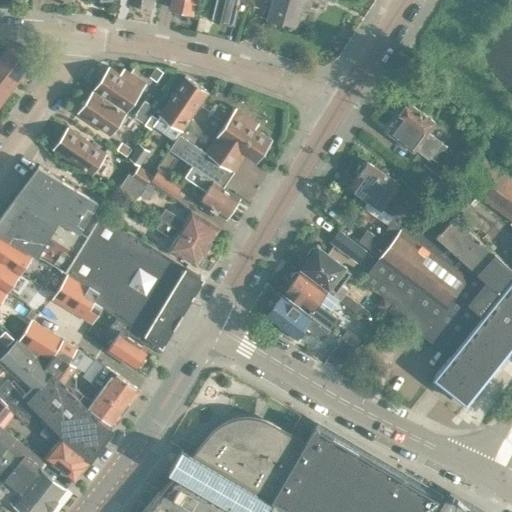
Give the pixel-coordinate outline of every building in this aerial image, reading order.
[(194,0),(171,0),(170,7),(192,11),(194,0)] [(233,8),(234,0),(211,0),(208,15),(216,17),(215,21),(232,25),(236,9),(233,8)] [(272,0),(267,18),(296,27),(303,0),(272,0)] [(7,47),(0,55),(0,71),(15,82),(29,64),(7,47)] [(108,66),(93,89),(126,112),(146,83),(123,68),(119,73),(108,66)] [(156,67),(149,76),(156,81),(163,71),(156,67)] [(0,71),(0,101),(15,82),(0,71)] [(185,75),(158,114),(156,117),(150,113),(144,124),(151,128),(153,126),(173,139),(180,129),(181,130),(208,91),(185,75)] [(126,112),(93,89),(77,112),(110,135),(126,112)] [(387,132),(412,151),(415,147),(428,157),(429,156),(439,162),(449,148),(427,131),(434,121),(407,101),(405,103),(400,104),(397,108),(398,113),(396,115),(398,117),(387,132)] [(232,112),(214,139),(236,154),(239,151),(255,162),(271,139),(255,128),(258,123),(252,119),(249,124),(232,112)] [(52,148),(91,174),(106,153),(67,126),(52,148)] [(236,154),(214,139),(205,152),(179,134),(169,149),(223,186),(233,171),(228,167),(236,154)] [(121,142),(116,148),(126,155),(131,149),(121,142)] [(129,158),(138,164),(149,149),(139,143),(129,158)] [(457,178),(511,218),(511,178),(476,152),(457,178)] [(350,186),(380,207),(394,216),(379,238),(366,229),(358,240),(378,254),(410,211),(388,195),(397,182),(366,160),(365,162),(360,162),(356,169),(357,174),(356,175),(357,176),(350,186)] [(423,164),(416,174),(426,181),(429,177),(431,175),(436,179),(439,175),(423,164)] [(38,165),(0,216),(0,232),(32,254),(33,251),(67,272),(78,278),(89,285),(99,291),(107,296),(101,306),(116,316),(124,321),(150,338),(152,340),(161,345),(203,277),(91,207),(95,200),(45,170),(38,165)] [(120,191),(134,200),(151,174),(138,165),(120,191)] [(188,175),(192,177),(207,187),(199,198),(226,216),(239,197),(193,166),(188,175)] [(149,180),(172,197),(181,185),(157,169),(149,180)] [(426,181),(423,185),(434,194),(440,186),(429,177),(426,181)] [(147,181),(140,193),(147,197),(154,185),(147,181)] [(164,208),(159,216),(208,246),(220,227),(190,209),(184,220),(164,208)] [(362,279),(393,302),(387,309),(401,320),(402,319),(449,355),(433,376),(465,402),(511,343),(511,267),(454,214),(436,233),(410,214),(362,279)] [(208,246),(159,216),(154,225),(168,233),(169,232),(174,235),(167,248),(196,265),(208,246)] [(336,229),(328,239),(357,261),(365,251),(336,229)] [(0,258),(19,272),(32,254),(0,232),(0,258)] [(308,258),(302,267),(319,279),(316,283),(338,299),(365,319),(366,317),(369,319),(371,316),(368,314),(370,312),(344,293),(347,289),(341,284),(350,271),(317,246),(316,248),(314,247),(311,247),(306,254),(306,257),(308,258)] [(0,284),(7,290),(19,272),(0,258),(0,284)] [(310,309),(307,313),(329,329),(337,318),(329,312),(338,299),(316,283),(300,270),(298,272),(295,272),(290,277),(292,281),(285,290),(310,309)] [(75,284),(62,304),(73,311),(89,285),(78,278),(67,272),(64,278),(75,284)] [(64,278),(51,298),(62,304),(75,284),(64,278)] [(89,285),(73,311),(83,317),(99,291),(89,285)] [(99,291),(83,317),(91,322),(97,313),(101,306),(107,296),(99,291)] [(329,329),(307,313),(282,294),(275,303),(271,303),(267,309),(267,313),(266,315),(295,337),(304,325),(322,339),(329,329)] [(124,321),(116,316),(105,331),(113,337),(118,329),(124,321)] [(31,319),(18,340),(28,346),(41,326),(31,319)] [(118,329),(113,337),(106,349),(134,368),(147,348),(145,347),(150,338),(124,321),(118,329)] [(41,326),(28,346),(39,353),(52,332),(41,326)] [(5,330),(0,334),(0,338),(7,345),(14,338),(5,330)] [(52,332),(39,353),(49,359),(51,360),(64,339),(63,339),(52,332)] [(325,360),(337,369),(354,347),(338,335),(333,343),(336,345),(325,360)] [(0,355),(0,399),(6,406),(21,421),(33,408),(48,422),(61,435),(86,454),(89,457),(90,458),(111,429),(74,395),(75,387),(75,377),(71,374),(77,367),(76,365),(85,352),(64,339),(51,360),(46,367),(15,338),(0,355)] [(112,370),(99,388),(126,408),(140,390),(112,370)] [(126,408),(99,388),(86,406),(114,425),(126,408)] [(429,511),(439,497),(438,496),(314,424),(304,440),(270,420),(257,416),(244,414),(230,417),(218,423),(208,433),(191,453),(181,447),(168,469),(175,473),(142,511),(429,511)] [(84,464),(80,461),(85,455),(61,435),(48,422),(39,432),(53,445),(45,455),(73,478),(84,464)] [(0,493),(23,511),(45,511),(66,487),(39,465),(43,460),(0,425),(0,493)]
